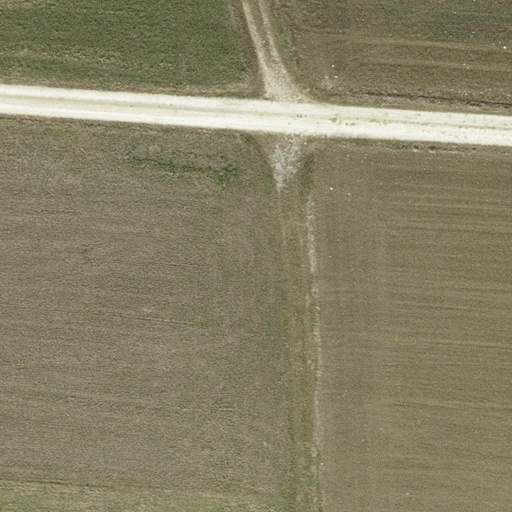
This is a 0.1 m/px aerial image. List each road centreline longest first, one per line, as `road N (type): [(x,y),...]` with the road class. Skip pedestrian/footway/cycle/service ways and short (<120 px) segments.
road 1 (track): [(511,132),(0,97)]
road 2 (track): [(289,117),(309,511)]
road 3 (track): [(289,117),(256,0)]
